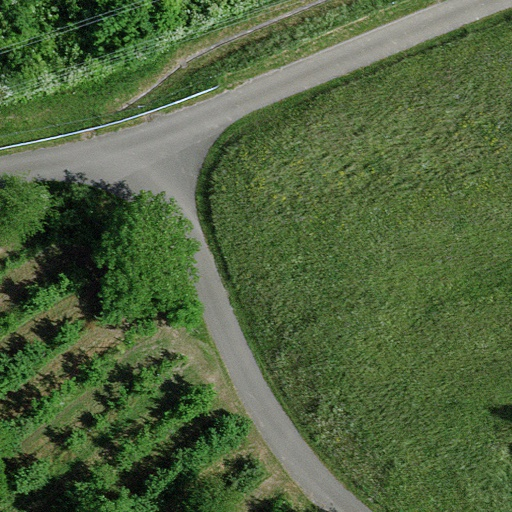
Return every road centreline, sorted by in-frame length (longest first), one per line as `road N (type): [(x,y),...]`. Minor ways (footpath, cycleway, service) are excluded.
road 1 (track): [(493,0),(148,135),(0,169)]
road 2 (track): [(148,135),(239,363),(280,435),(350,511)]
